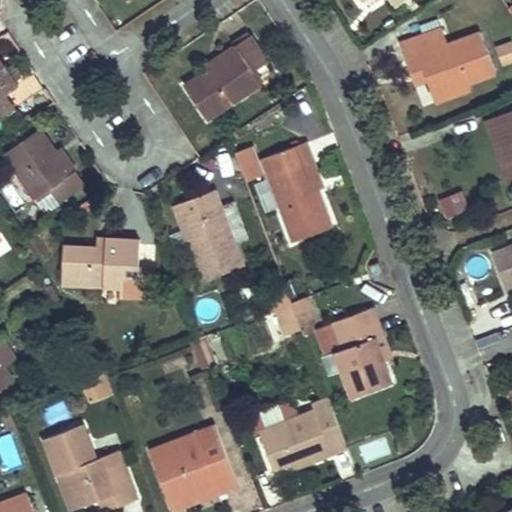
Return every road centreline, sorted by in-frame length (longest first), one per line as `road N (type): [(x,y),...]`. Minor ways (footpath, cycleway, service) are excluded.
road 1 (residential): [(310,511),(435,460),(456,409),(342,105),(280,0)]
road 2 (residential): [(21,0),(20,19),(117,166),(155,171),(167,133)]
